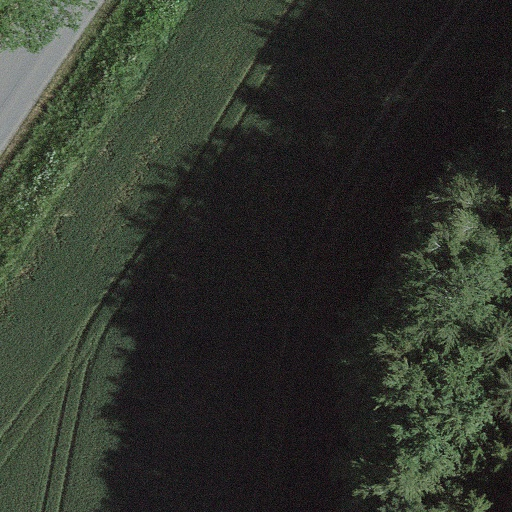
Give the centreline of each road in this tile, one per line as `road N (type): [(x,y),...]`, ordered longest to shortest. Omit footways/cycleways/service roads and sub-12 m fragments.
road 1 (track): [(412,511),(431,288),(511,174)]
road 2 (tertiary): [(67,0),(0,101)]
